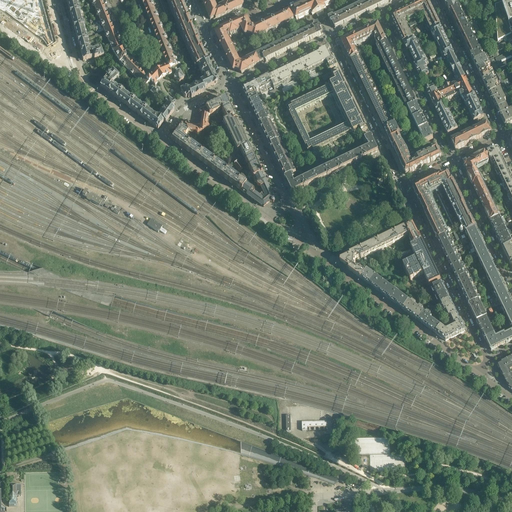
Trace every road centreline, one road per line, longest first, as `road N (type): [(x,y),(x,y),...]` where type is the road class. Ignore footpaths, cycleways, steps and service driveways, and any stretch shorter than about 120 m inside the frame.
road 1 (residential): [(478,372),(294,239)]
road 2 (residential): [(402,184),(486,361)]
road 3 (residential): [(161,141),(83,79),(60,0)]
road 4 (residential): [(294,239),(300,227),(231,87)]
road 5 (residential): [(161,141),(294,239)]
road 6 (residential): [(108,0),(128,49),(149,70),(161,58),(136,0)]
road 7 (residential): [(452,160),(381,14)]
road 8 (residential): [(402,184),(331,38)]
road 9 (residential): [(435,0),(501,136)]
road 10 (residential): [(511,284),(452,160)]
